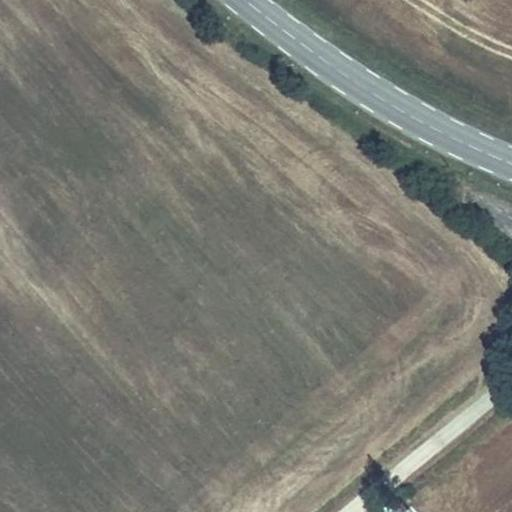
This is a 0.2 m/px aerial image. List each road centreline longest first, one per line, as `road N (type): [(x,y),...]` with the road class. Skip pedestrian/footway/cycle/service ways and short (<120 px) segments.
road 1 (secondary): [(244,0),(381,98),(511,163)]
road 2 (track): [(511,378),(351,511)]
